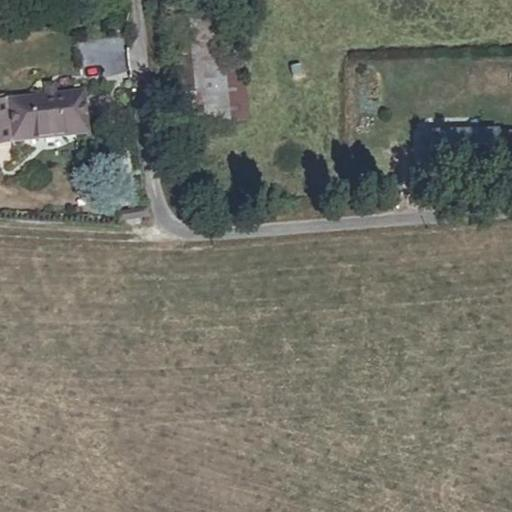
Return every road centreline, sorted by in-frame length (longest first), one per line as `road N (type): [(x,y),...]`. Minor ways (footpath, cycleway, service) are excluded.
road 1 (unclassified): [(511,213),(181,236),(160,229)]
road 2 (unclassified): [(134,0),(160,229)]
road 3 (track): [(160,229),(0,234)]
